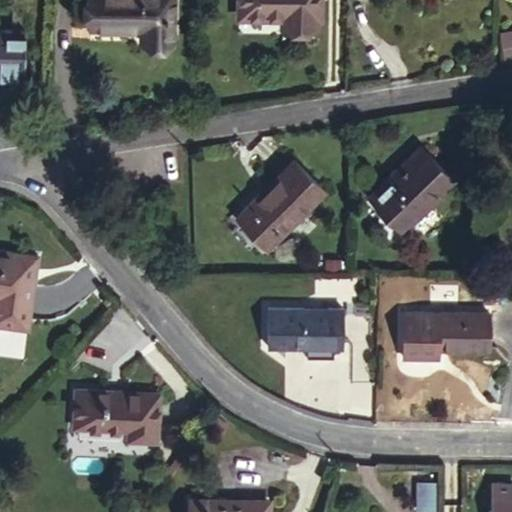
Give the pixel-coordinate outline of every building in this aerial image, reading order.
[(170,0),(90,0),(90,27),(110,28),(111,31),(141,31),(140,44),(171,44),(170,0)] [(236,0),(237,16),(281,17),(281,25),(316,25),(316,0),(236,0)] [(511,26),(499,28),(504,59),(511,57),(511,26)] [(0,68),(18,69),(19,30),(0,29),(0,68)] [(449,173),(417,140),(405,153),(406,155),(390,171),(387,170),(366,192),(398,225),(449,173)] [(311,183),(277,155),(224,218),(257,246),(311,183)] [(0,318),(35,319),(35,268),(28,268),(28,246),(0,245),(0,318)] [(315,247),(315,264),(331,264),(331,247),(315,247)] [(302,302),(266,301),(266,340),(340,341),(341,302),(325,302),(324,307),(302,307),(302,302)] [(489,344),(490,307),(402,306),(402,351),(439,352),(439,344),(489,344)] [(160,389),(77,387),(76,425),(135,427),(136,436),(160,436),(160,389)] [(511,511),(511,491),(486,491),(485,511),(511,511)] [(265,511),(266,498),(223,497),(223,501),(214,500),(214,494),(188,493),(187,511),(265,511)]
